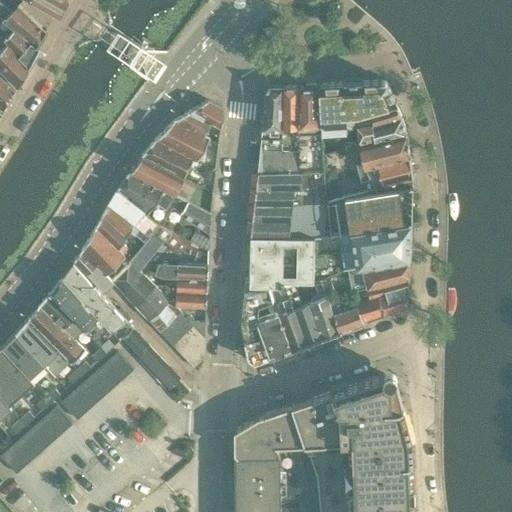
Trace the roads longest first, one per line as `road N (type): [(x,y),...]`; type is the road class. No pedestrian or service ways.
road 1 (residential): [(415,340),(425,196),(403,78),(397,65),(290,69)]
road 2 (secondary): [(177,77),(0,317)]
road 3 (residential): [(218,403),(242,113)]
road 4 (residential): [(218,403),(415,340)]
road 5 (residential): [(415,340),(426,511)]
road 6 (unclassified): [(80,16),(0,143)]
